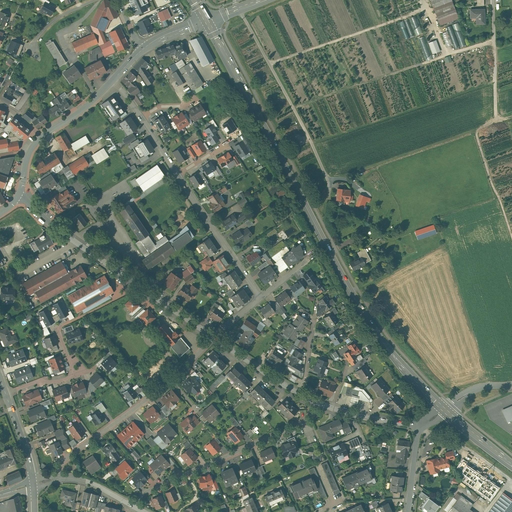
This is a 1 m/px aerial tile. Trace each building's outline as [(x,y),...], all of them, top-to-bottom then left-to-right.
[(105,0),(103,0),(97,8),(90,25),(93,33),(97,43),(98,45),(105,42),(99,30),(105,16),(108,21),(118,16),(112,3),(105,0)] [(128,0),(130,3),(129,3),(131,7),(135,15),(147,10),(144,4),(147,3),(146,0),(128,0)] [(430,0),(439,25),(458,18),(451,0),(430,0)] [(54,8),(44,2),(40,10),(43,11),(43,12),(46,14),(46,13),(50,15),(54,8)] [(483,9),(469,10),(470,16),(475,16),(476,24),(484,24),(484,16),(483,16),(483,13),(483,9)] [(167,10),(158,14),(162,21),(164,20),(170,17),(167,10)] [(13,17),(10,25),(14,26),(16,24),(18,25),(20,20),(19,20),(20,16),(15,14),(13,17)] [(147,18),(136,23),(142,35),(152,30),(149,24),(155,22),(152,16),(147,19),(147,18)] [(416,17),(410,19),(416,34),(422,32),(416,17)] [(408,20),(405,21),(410,36),(413,35),(408,20)] [(403,21),(398,23),(404,39),(409,37),(403,21)] [(465,44),(457,23),(453,25),(460,46),(465,44)] [(458,46),(451,26),(447,27),(455,48),(458,46)] [(128,45),(120,28),(109,33),(112,39),(114,43),(118,50),(128,45)] [(447,32),(442,34),(446,45),(451,43),(447,32)] [(93,33),(71,43),(75,52),(97,43),(93,33)] [(209,54),(200,37),(191,40),(200,58),(209,54)] [(424,37),(419,39),(427,60),(432,58),(424,37)] [(105,42),(98,45),(99,46),(101,52),(104,58),(115,52),(111,45),(114,43),(112,39),(105,42)] [(19,43),(11,40),(7,51),(18,56),(22,46),(19,45),(20,44),(19,43)] [(62,58),(51,42),(46,45),(59,66),(65,63),(62,58)] [(173,47),(172,47),(174,54),(175,56),(176,55),(185,52),(182,43),(173,47)] [(172,44),(165,47),(169,55),(170,55),(174,54),(172,47),(173,47),(172,44)] [(99,46),(91,50),(92,53),(89,54),(89,60),(96,60),(96,54),(101,52),(99,46)] [(165,47),(155,51),(158,59),(162,57),(163,58),(166,57),(166,56),(169,55),(165,47)] [(209,54),(200,58),(204,66),(213,61),(209,54)] [(148,63),(141,58),(133,67),(139,73),(147,85),(153,81),(144,68),(148,63)] [(181,59),(175,63),(176,66),(178,69),(185,65),(181,59)] [(100,60),(84,68),(90,79),(90,80),(106,72),(100,60)] [(185,65),(178,69),(186,81),(192,91),(200,86),(187,64),(185,65)] [(81,75),(74,65),(70,68),(71,69),(63,75),(69,83),(81,75)] [(186,81),(178,69),(171,73),(179,85),(186,81)] [(129,71),(121,81),(127,86),(129,84),(131,82),(136,77),(129,71)] [(132,86),(126,90),(131,97),(136,94),(139,91),(135,84),(132,86)] [(162,96),(155,84),(149,88),(156,99),(162,96)] [(8,87),(5,92),(0,100),(8,104),(9,103),(13,96),(11,96),(14,91),(14,90),(8,87)] [(25,90),(20,87),(17,92),(22,95),(25,90)] [(15,106),(14,107),(19,111),(30,94),(25,90),(22,95),(15,106)] [(17,92),(14,91),(11,96),(13,96),(9,103),(15,106),(22,95),(17,92)] [(76,93),(73,95),(71,91),(66,94),(68,98),(69,98),(73,103),(80,99),(76,93)] [(66,94),(64,92),(62,93),(51,101),(54,106),(59,103),(64,110),(69,106),(66,101),(69,99),(68,98),(66,94)] [(142,103),(136,94),(131,97),(138,106),(142,103)] [(115,101),(112,96),(101,104),(113,120),(123,113),(120,108),(121,108),(116,101),(115,101)] [(54,106),(48,110),(52,117),(59,112),(59,113),(64,110),(59,103),(54,106)] [(201,106),(199,104),(194,108),(200,117),(205,114),(204,111),(201,106)] [(200,117),(194,108),(188,111),(193,119),(194,121),(200,117)] [(37,119),(27,110),(22,116),(29,122),(31,120),(32,122),(37,119)] [(183,115),(181,113),(179,114),(178,114),(176,115),(183,127),(188,124),(187,121),(183,115)] [(37,119),(32,122),(36,128),(46,121),(42,115),(37,119)] [(183,127),(176,115),(174,117),(171,119),(173,121),(177,127),(178,130),(183,127)] [(162,116),(153,121),(160,132),(169,127),(165,121),(162,116)] [(30,132),(13,117),(3,130),(8,134),(9,137),(18,136),(19,141),(22,140),(22,141),(27,136),(30,132)] [(129,117),(119,123),(127,134),(136,128),(129,117)] [(221,125),(227,134),(237,128),(231,119),(221,125)] [(208,137),(214,134),(216,132),(212,125),(204,130),(208,137)] [(71,146),(63,133),(56,137),(64,151),(71,146)] [(132,134),(125,139),(128,143),(135,138),(132,134)] [(214,134),(208,137),(207,138),(211,145),(218,140),(214,134)] [(17,141),(7,143),(6,139),(0,139),(0,148),(7,147),(8,151),(19,150),(17,142),(17,141)] [(153,150),(146,139),(139,143),(138,145),(139,147),(144,155),(146,154),(153,150)] [(137,140),(130,144),(134,150),(139,147),(138,145),(139,143),(137,140)] [(199,141),(192,146),(197,155),(205,150),(205,149),(202,144),(199,141)] [(242,143),(235,147),(241,157),(248,153),(242,143)] [(144,155),(139,147),(134,150),(141,162),(148,158),(146,154),(144,155)] [(181,147),(172,152),(179,163),(188,158),(187,157),(184,152),(181,147)] [(195,156),(190,148),(187,150),(192,158),(195,156)] [(228,152),(217,159),(222,167),(233,160),(228,152)] [(60,162),(54,153),(42,160),(48,170),(48,169),(60,162)] [(89,153),(83,157),(88,165),(94,161),(89,153)] [(83,156),(68,166),(73,174),(88,165),(83,157),(83,156)] [(14,157),(0,158),(0,174),(6,177),(14,157)] [(42,160),(34,165),(40,175),(48,170),(42,160)] [(210,161),(201,167),(206,175),(215,170),(210,161)] [(60,162),(48,169),(49,171),(50,170),(51,171),(52,171),(54,174),(59,171),(61,174),(65,172),(63,168),(60,162)] [(132,172),(137,169),(135,164),(129,167),(132,172)] [(88,165),(73,174),(75,177),(90,168),(88,165)] [(156,165),(135,179),(135,178),(130,181),(141,198),(166,180),(163,176),(164,176),(156,165)] [(56,183),(49,171),(39,178),(41,180),(35,183),(41,193),(44,191),(54,185),(56,183)] [(197,173),(193,175),(192,174),(190,176),(190,177),(189,178),(195,188),(198,186),(200,185),(199,183),(202,181),(203,183),(201,178),(197,173)] [(225,185),(219,188),(223,193),(228,190),(225,185)] [(67,189),(60,194),(59,192),(59,193),(57,194),(52,197),(52,198),(52,199),(51,201),(52,201),(51,202),(55,208),(54,208),(57,213),(58,212),(59,213),(66,208),(67,209),(69,207),(69,206),(76,201),(72,195),(71,196),(67,189)] [(283,189),(276,194),(280,199),(286,195),(283,189)] [(345,190),(336,189),(335,200),(344,201),(345,190)] [(219,194),(217,195),(215,192),(208,197),(211,202),(208,204),(214,212),(224,205),(221,201),(223,200),(220,195),(219,194)] [(367,197),(360,195),(356,206),(363,209),(367,197)] [(242,207),(249,202),(245,196),(238,202),(242,207)] [(148,234),(127,205),(119,210),(139,240),(140,240),(143,237),(147,235),(148,234)] [(86,223),(79,213),(72,218),(80,228),(86,223)] [(241,213),(234,218),(237,223),(244,218),(241,213)] [(232,215),(221,222),(226,229),(236,222),(237,223),(234,218),(232,215)] [(253,224),(250,219),(244,222),(248,228),(253,224)] [(433,225),(414,231),(417,239),(436,233),(433,225)] [(146,257),(142,260),(147,269),(174,250),(173,249),(174,248),(175,249),(191,238),(190,237),(192,236),(186,226),(180,232),(180,233),(168,242),(153,252),(146,257)] [(247,228),(240,233),(239,231),(231,236),(235,243),(239,240),(240,243),(244,240),(245,240),(249,237),(251,235),(247,228)] [(267,233),(269,236),(277,231),(275,228),(267,233)] [(44,235),(43,235),(38,237),(39,238),(36,240),(29,243),(33,251),(38,249),(39,251),(53,244),(47,233),(44,235)] [(154,246),(147,235),(143,237),(153,252),(157,249),(154,246)] [(164,236),(156,242),(157,244),(154,246),(157,249),(168,242),(167,241),(167,240),(164,236)] [(153,252),(143,237),(140,240),(139,240),(135,243),(136,243),(140,249),(138,250),(140,253),(142,251),(146,257),(153,252)] [(203,241),(197,246),(202,252),(204,251),(213,245),(208,238),(203,241)] [(282,241),(273,247),(277,252),(286,246),(282,241)] [(213,245),(204,251),(208,257),(217,251),(213,245)] [(289,251),(281,258),(287,266),(292,262),(292,263),(297,261),(297,260),(300,256),(301,250),(300,250),(298,245),(296,247),(293,245),(291,251),(289,251)] [(286,246),(277,252),(281,258),(289,251),(286,246)] [(273,247),(267,251),(271,257),(277,252),(273,247)] [(364,249),(358,252),(360,257),(349,263),(353,271),(365,265),(364,262),(368,260),(365,253),(366,252),(364,249)] [(271,257),(267,251),(262,255),(266,261),(269,259),(271,257)] [(255,252),(246,258),(251,265),(260,259),(255,252)] [(277,252),(271,257),(275,262),(281,258),(277,252)] [(222,255),(216,259),(213,261),(217,268),(219,267),(221,270),(220,271),(229,265),(226,261),(222,255)] [(275,262),(273,263),(280,272),(287,266),(281,258),(275,262)] [(204,263),(201,266),(204,270),(209,267),(208,265),(212,262),(210,260),(204,263)] [(265,261),(258,267),(260,269),(267,264),(265,261)] [(61,262),(21,284),(28,295),(34,292),(40,303),(41,302),(87,277),(80,265),(67,272),(61,262)] [(280,272),(273,263),(273,264),(270,266),(269,266),(270,268),(270,267),(275,275),(280,272)] [(269,266),(257,274),(263,283),(275,275),(270,267),(270,268),(269,266)] [(190,273),(187,268),(180,273),(183,278),(190,274),(190,273)] [(227,275),(224,277),(228,283),(237,276),(233,271),(227,275)] [(316,280),(309,271),(302,276),(309,285),(315,281),(316,280)] [(180,278),(170,272),(169,275),(168,275),(164,280),(165,280),(163,283),(172,290),(180,278)] [(194,279),(190,274),(183,278),(183,279),(186,284),(190,281),(191,282),(194,279)] [(104,275),(67,296),(68,296),(76,312),(76,313),(82,310),(83,312),(83,313),(110,298),(110,297),(109,298),(108,295),(113,292),(113,291),(112,292),(104,276),(104,275)] [(237,276),(228,283),(232,288),(241,282),(237,276)] [(304,289),(298,281),(290,288),(291,290),(295,296),(296,295),(304,289)] [(315,281),(309,285),(307,287),(312,293),(314,291),(313,289),(315,287),(316,288),(317,287),(319,286),(315,281)] [(188,289),(183,286),(177,293),(187,300),(192,293),(194,294),(196,291),(196,289),(195,288),(195,287),(194,287),(192,286),(190,286),(188,289)] [(14,288),(9,288),(9,287),(5,287),(5,288),(1,288),(0,299),(4,299),(9,299),(13,299),(14,288)] [(230,297),(236,306),(237,307),(240,304),(249,299),(242,289),(235,294),(230,297)] [(295,296),(291,290),(288,291),(294,299),(297,297),(296,295),(295,296)] [(285,291),(275,299),(280,306),(290,299),(286,293),(285,291)] [(318,301),(317,301),(319,304),(324,310),(331,305),(329,301),(325,296),(318,301)] [(139,305),(132,297),(124,304),(131,312),(128,314),(131,315),(133,317),(137,319),(138,317),(146,325),(155,317),(147,308),(145,310),(143,309),(141,307),(138,306),(139,305)] [(57,314),(60,319),(69,314),(61,300),(52,305),(57,314)] [(215,303),(210,310),(212,312),(215,308),(216,309),(218,306),(215,303)] [(268,303),(259,310),(265,318),(274,312),(274,311),(270,306),(268,303)] [(276,309),(272,304),(270,306),(274,311),(274,312),(275,314),(278,312),(276,309)] [(324,310),(319,304),(317,306),(315,314),(317,315),(324,310)] [(52,317),(47,308),(38,313),(46,327),(55,322),(52,317)] [(216,309),(215,308),(212,312),(209,316),(218,322),(223,313),(216,309)] [(304,310),(300,315),(306,319),(310,314),(304,310)] [(333,314),(332,312),(330,313),(324,318),(330,327),(338,321),(333,314)] [(307,321),(298,315),(291,325),(298,330),(300,331),(307,321)] [(269,326),(272,322),(266,318),(263,322),(269,326)] [(255,330),(251,327),(251,326),(244,321),(240,327),(248,332),(246,334),(252,338),(253,336),(256,337),(259,332),(255,330)] [(264,324),(260,321),(255,330),(259,332),(264,324)] [(291,325),(290,323),(283,333),(288,337),(292,339),(298,330),(291,325)] [(72,325),(63,328),(65,334),(74,331),(72,325)] [(14,335),(10,337),(7,328),(0,330),(0,335),(2,341),(3,340),(5,346),(17,341),(14,335)] [(74,331),(65,334),(69,344),(78,340),(79,341),(82,340),(83,339),(82,337),(81,336),(78,329),(74,331)] [(339,335),(336,330),(335,331),(328,335),(335,345),(342,340),(342,339),(344,338),(344,336),(343,334),(341,334),(340,334),(339,335)] [(172,333),(170,331),(163,337),(170,345),(177,339),(175,337),(178,335),(174,331),(172,333)] [(246,334),(244,332),(237,342),(246,348),(253,338),(246,334)] [(55,337),(53,338),(53,336),(44,339),(45,342),(46,342),(48,346),(50,346),(56,344),(57,343),(55,337)] [(170,345),(170,346),(179,357),(181,355),(189,348),(180,337),(177,339),(170,345)] [(359,351),(355,346),(350,349),(350,350),(350,349),(354,355),(359,351)] [(275,347),(267,358),(272,362),(280,350),(275,347)] [(22,349),(15,352),(19,363),(26,361),(22,349)] [(219,360),(216,357),(218,356),(212,349),(209,353),(204,359),(205,360),(203,363),(208,368),(209,366),(211,368),(210,368),(216,374),(225,365),(220,359),(219,360)] [(354,355),(350,349),(350,350),(343,354),(349,362),(353,359),(356,357),(354,355)] [(280,350),(272,362),(277,365),(285,353),(280,350)] [(300,353),(295,350),(294,350),(289,359),(290,360),(296,363),(302,354),(300,353)] [(334,359),(339,356),(337,350),(331,353),(334,359)] [(11,366),(19,363),(15,352),(7,355),(11,366)] [(108,352),(102,358),(104,360),(109,356),(111,355),(108,352)] [(54,358),(48,360),(51,366),(61,362),(60,359),(59,356),(54,358)] [(109,356),(104,360),(103,362),(102,364),(108,371),(116,364),(109,356)] [(356,362),(351,365),(355,371),(364,365),(363,363),(366,361),(364,359),(363,357),(356,362)] [(327,362),(318,359),(314,370),(318,371),(317,375),(322,377),(324,373),(323,373),(327,362)] [(296,363),(290,360),(285,367),(297,374),(301,366),(296,363)] [(62,366),(61,362),(51,366),(53,373),(56,372),(63,369),(64,369),(63,365),(62,366)] [(355,371),(362,382),(372,376),(368,370),(367,370),(364,365),(365,365),(364,365),(355,371)] [(28,366),(21,369),(25,380),(33,377),(28,366)] [(241,375),(233,366),(226,374),(234,382),(241,375)] [(18,383),(25,380),(21,369),(13,372),(18,383)] [(196,373),(194,371),(190,375),(191,377),(193,377),(196,381),(200,378),(196,373)] [(103,380),(97,373),(88,380),(90,381),(95,388),(103,380)] [(289,379),(295,382),(298,377),(292,373),(289,379)] [(222,374),(211,385),(213,387),(214,388),(220,382),(219,381),(224,376),(222,374)] [(241,375),(234,382),(243,390),(249,385),(250,383),(241,375)] [(191,377),(188,379),(188,380),(186,381),(185,381),(183,384),(182,385),(188,392),(190,392),(191,391),(193,393),(195,393),(198,390),(198,388),(196,386),(198,385),(198,383),(196,381),(193,377),(191,377)] [(327,382),(321,380),(317,391),(330,396),(331,392),(330,391),(334,382),(327,379),(327,382)] [(379,379),(371,385),(380,396),(385,392),(388,390),(379,379)] [(90,381),(87,384),(88,386),(90,392),(95,388),(90,381)] [(82,382),(78,383),(77,383),(75,384),(75,385),(71,386),(71,387),(73,393),(75,396),(83,393),(86,392),(84,388),(82,382)] [(257,385),(249,392),(258,401),(265,393),(257,385)] [(64,386),(58,389),(62,398),(68,396),(67,393),(64,386)] [(133,390),(130,386),(122,393),(129,401),(137,395),(133,390)] [(138,386),(133,390),(137,395),(142,391),(139,388),(138,386)] [(351,388),(346,386),(344,393),(345,393),(345,394),(345,395),(345,394),(356,397),(356,398),(357,397),(359,391),(352,389),(351,389),(351,388)] [(370,396),(363,389),(354,386),(354,388),(352,388),(352,389),(359,391),(357,397),(358,398),(358,399),(368,402),(370,396)] [(56,401),(62,398),(58,389),(52,391),(56,401)] [(37,390),(31,392),(35,402),(41,399),(40,396),(37,390)] [(178,399),(171,390),(169,392),(168,394),(162,399),(165,404),(168,408),(169,407),(176,401),(175,401),(178,399)] [(26,395),(30,404),(35,402),(31,392),(29,392),(26,393),(26,395)] [(389,397),(385,392),(380,396),(380,397),(383,401),(389,397)] [(274,401),(265,393),(258,401),(267,409),(274,401)] [(359,397),(352,395),(349,405),(356,407),(359,397)] [(383,401),(383,402),(386,405),(394,397),(391,395),(389,397),(383,401)] [(386,405),(385,405),(391,411),(394,408),(397,411),(403,405),(398,400),(395,396),(394,397),(386,405)] [(289,403),(285,399),(277,407),(289,419),(297,410),(291,405),(289,403)] [(168,408),(165,404),(160,408),(161,410),(165,414),(170,409),(169,407),(168,408)] [(211,405),(206,409),(207,409),(202,413),(202,414),(207,420),(208,421),(212,418),(213,418),(219,413),(211,405)] [(41,406),(28,411),(32,420),(44,416),(42,410),(43,410),(41,406)] [(507,421),(511,418),(511,406),(503,410),(507,421)] [(152,407),(149,409),(148,409),(147,410),(147,411),(143,414),(150,422),(153,420),(154,420),(156,418),(156,417),(159,415),(157,413),(152,407)] [(90,415),(97,425),(104,419),(98,410),(90,415)] [(165,414),(161,410),(157,413),(159,415),(162,419),(166,415),(165,414)] [(207,420),(202,414),(199,417),(204,423),(207,420)] [(199,422),(194,416),(190,418),(190,417),(187,417),(179,424),(185,430),(187,427),(188,428),(188,427),(190,429),(199,422)] [(239,424),(232,416),(229,418),(236,426),(239,424)] [(48,421),(36,425),(38,431),(39,431),(41,434),(53,429),(50,422),(49,420),(48,421)] [(335,421),(318,428),(324,441),(329,439),(327,434),(338,429),(335,421)] [(84,433),(76,422),(68,428),(76,439),(84,433)] [(143,434),(132,422),(125,429),(135,441),(143,434)] [(340,424),(342,428),(344,433),(350,430),(346,422),(340,424)] [(168,424),(157,433),(162,439),(164,442),(165,441),(167,439),(167,440),(175,433),(168,424)] [(235,427),(228,432),(228,436),(231,437),(232,439),(232,440),(235,443),(243,436),(240,433),(239,433),(238,432),(239,431),(239,430),(237,429),(235,427)] [(63,428),(55,432),(59,441),(66,438),(63,428)] [(135,441),(125,429),(117,435),(128,447),(135,441)] [(156,443),(150,437),(146,441),(151,447),(156,443)] [(59,441),(57,441),(61,450),(69,446),(70,447),(66,438),(59,441)] [(288,442),(280,446),(282,451),(284,457),(288,455),(289,458),(294,455),(293,453),(296,452),(294,448),(298,446),(294,438),(287,441),(288,442)] [(162,439),(156,443),(162,450),(168,445),(166,443),(165,442),(165,441),(164,442),(162,439)] [(213,440),(207,445),(210,448),(208,449),(213,454),(220,448),(217,445),(213,440)] [(409,442),(397,440),(397,449),(401,449),(400,453),(397,452),(396,457),(395,463),(403,464),(405,459),(406,459),(408,450),(409,442)] [(57,441),(49,445),(50,448),(52,452),(53,456),(62,452),(61,450),(57,441)] [(115,451),(110,443),(102,449),(107,456),(108,456),(112,462),(119,458),(115,451)] [(194,449),(189,443),(185,447),(187,450),(188,448),(191,451),(194,449)] [(342,443),(338,445),(332,447),(328,449),(330,452),(329,453),(331,457),(332,457),(333,460),(337,458),(338,459),(343,457),(342,456),(347,454),(342,443)] [(13,447),(5,451),(7,455),(11,464),(19,460),(13,447)] [(275,457),(271,447),(266,450),(260,453),(260,452),(259,452),(263,462),(275,457)] [(191,451),(188,448),(187,450),(181,454),(184,458),(183,458),(188,464),(196,458),(191,451)] [(452,451),(444,453),(446,457),(447,460),(453,458),(452,451)] [(0,458),(0,469),(11,464),(7,455),(1,458),(0,458)] [(92,455),(82,462),(90,474),(100,467),(92,455)] [(166,460),(162,456),(158,458),(157,458),(155,460),(163,469),(169,464),(166,460)] [(446,457),(437,459),(437,458),(435,459),(435,458),(426,460),(430,473),(438,471),(438,469),(448,466),(448,465),(449,464),(449,462),(447,461),(447,462),(447,460),(446,457)] [(163,469),(155,460),(153,462),(153,463),(150,466),(154,470),(157,474),(158,474),(163,469)] [(250,460),(239,465),(241,470),(243,475),(255,470),(254,468),(250,460)] [(124,461),(121,464),(121,465),(118,467),(116,469),(118,471),(121,475),(127,475),(127,474),(128,472),(129,473),(132,470),(131,470),(132,469),(124,461)] [(468,464),(463,461),(458,467),(462,470),(466,465),(467,466),(468,464)] [(116,465),(109,471),(113,475),(118,471),(116,469),(118,467),(116,465)] [(366,468),(353,473),(358,484),(364,481),(371,478),(371,477),(368,472),(371,470),(369,465),(365,466),(366,468)] [(497,487),(467,466),(466,465),(462,470),(460,473),(466,477),(463,481),(489,499),(497,487)] [(325,494),(313,467),(308,470),(316,488),(320,497),(325,494)] [(232,468),(229,469),(220,473),(224,480),(223,481),(225,486),(232,483),(232,482),(237,480),(232,468)] [(157,474),(154,470),(150,474),(155,479),(159,476),(158,474),(157,474)] [(19,471),(5,477),(7,481),(4,482),(5,485),(8,484),(8,485),(22,479),(19,471)] [(139,472),(135,475),(135,477),(132,480),(135,482),(134,484),(136,487),(141,482),(142,483),(146,479),(141,474),(139,472)] [(353,473),(341,478),(346,489),(349,487),(358,484),(353,473)] [(211,480),(209,475),(205,476),(203,477),(203,476),(203,477),(199,477),(200,486),(202,486),(202,490),(207,489),(211,488),(214,487),(211,480)] [(311,476),(289,486),(295,497),(316,488),(311,476)] [(402,477),(391,476),(390,483),(401,484),(402,477)] [(335,483),(330,485),(332,491),(338,489),(335,483)] [(401,484),(390,483),(389,489),(400,491),(401,484)] [(244,486),(239,488),(241,492),(242,495),(242,496),(247,494),(248,493),(244,486)] [(75,493),(62,489),(60,497),(67,499),(66,505),(72,506),(73,502),(75,493)] [(284,497),(280,489),(273,492),(273,490),(270,492),(270,493),(264,496),(267,504),(271,503),(275,501),(279,499),(279,500),(284,497)] [(173,490),(166,493),(169,502),(170,502),(171,502),(173,502),(174,500),(177,499),(175,494),(173,490)] [(91,493),(83,491),(81,503),(88,505),(91,493)] [(433,511),(439,505),(421,492),(418,496),(424,500),(420,506),(422,508),(421,510),(424,511),(433,511)] [(98,495),(91,493),(88,505),(95,506),(96,501),(98,495)] [(511,499),(503,493),(488,511),(510,511),(511,510),(511,499)] [(160,495),(151,499),(153,502),(151,502),(151,503),(152,506),(153,507),(155,506),(156,509),(164,505),(163,502),(160,495)] [(472,504),(460,495),(456,499),(447,511),(446,511),(472,511),(469,509),(472,504)] [(21,511),(17,496),(7,500),(10,511),(21,511)] [(244,500),(242,501),(245,507),(253,503),(251,497),(249,498),(244,500)] [(453,497),(444,509),(447,511),(456,499),(453,497)] [(200,511),(194,503),(183,511),(184,511),(200,511)] [(253,503),(245,507),(247,511),(249,511),(256,509),(253,503)] [(390,511),(386,503),(379,506),(379,505),(378,505),(375,506),(375,508),(377,511),(390,511)]
